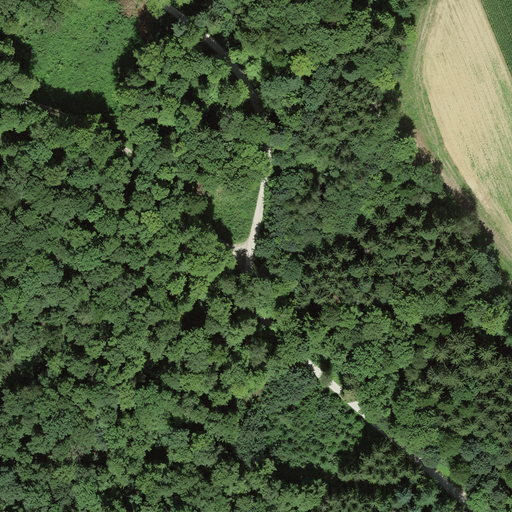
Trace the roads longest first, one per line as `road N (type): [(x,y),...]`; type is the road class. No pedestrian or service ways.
road 1 (track): [(440,479),(343,477),(109,448),(0,460)]
road 2 (track): [(247,258),(252,300),(275,331),(478,511)]
road 3 (track): [(158,0),(201,30),(255,97),(267,176),(247,258)]
road 4 (track): [(247,258),(222,247),(134,154),(83,121),(0,99)]
